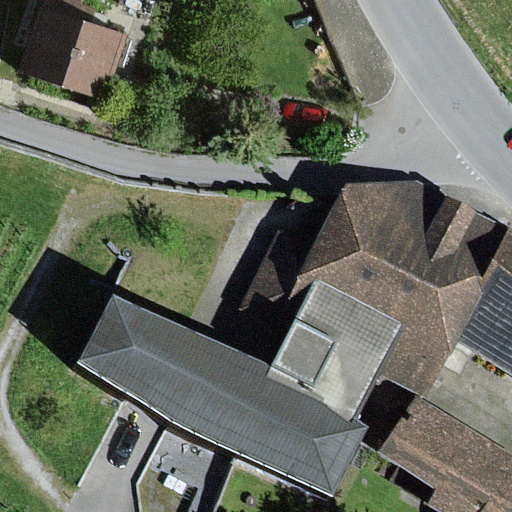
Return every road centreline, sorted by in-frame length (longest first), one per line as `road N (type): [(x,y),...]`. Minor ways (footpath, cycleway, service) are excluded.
road 1 (residential): [(482,130),(455,152),(293,179),(187,174),(0,121)]
road 2 (secondary): [(482,130),(400,0)]
